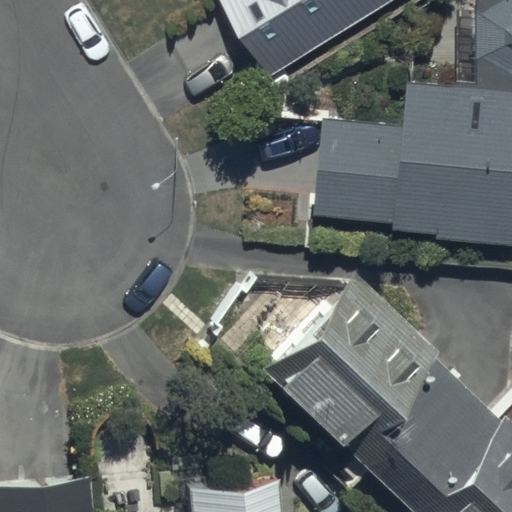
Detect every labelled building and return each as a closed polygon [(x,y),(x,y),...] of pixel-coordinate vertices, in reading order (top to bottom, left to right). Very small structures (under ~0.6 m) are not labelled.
[(222,0),(269,75),(389,0),(222,0)] [(436,232),(436,239),(511,247),(511,0),(476,0),(471,3),(473,87),(405,82),(402,128),(319,122),(311,215),(394,221),(393,229),(436,232)] [(442,351),(357,273),(263,374),(412,511),(511,511),(511,420),(507,416),(502,421),(434,359),(442,351)] [(0,511),(93,511),(91,478),(0,484),(0,511)] [(197,511),(285,511),(283,482),(196,488),(197,511)]
